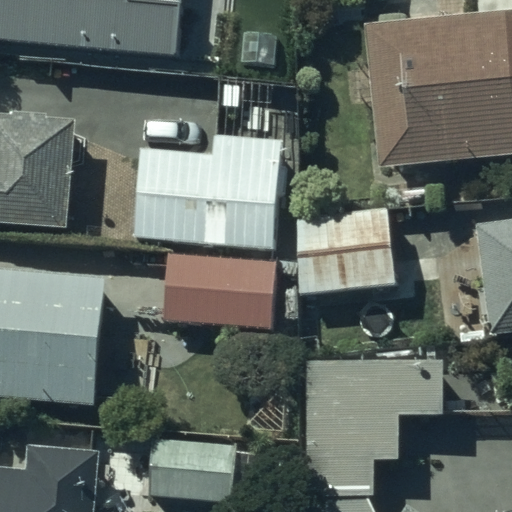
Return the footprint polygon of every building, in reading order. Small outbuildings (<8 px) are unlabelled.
[(0,0),(0,41),(59,46),(59,45),(91,48),(95,0),(0,0)] [(511,24),(378,38),(391,184),(511,170),(511,24)] [(0,128),(0,240),(25,242),(74,244),(81,133),(0,128)] [(144,251),(285,261),(291,174),(293,156),(223,149),(222,169),(150,164),(144,251)] [(398,225),(307,232),(313,308),(404,300),(398,225)] [(511,240),(485,244),(499,358),(511,356),(511,240)] [(284,275),(173,267),(168,336),(279,343),(284,275)] [(114,291),(0,280),(0,412),(102,422),(114,291)] [(451,432),(449,377),(408,379),(408,375),(382,375),(316,374),(314,511),(380,511),(381,477),(406,477),(407,434),(451,432)] [(239,511),(246,458),(157,448),(150,508),(184,511),(239,511)] [(0,511),(100,511),(104,467),(37,461),(35,487),(0,483),(0,511)]
